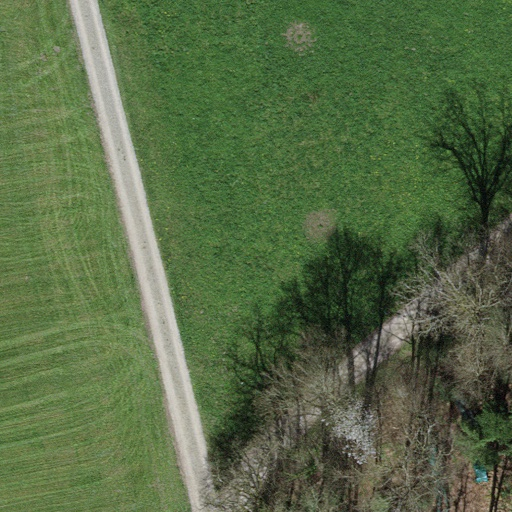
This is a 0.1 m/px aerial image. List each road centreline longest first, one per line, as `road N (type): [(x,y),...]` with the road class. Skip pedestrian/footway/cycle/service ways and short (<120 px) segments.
road 1 (track): [(84,0),(205,511)]
road 2 (track): [(233,511),(511,245)]
